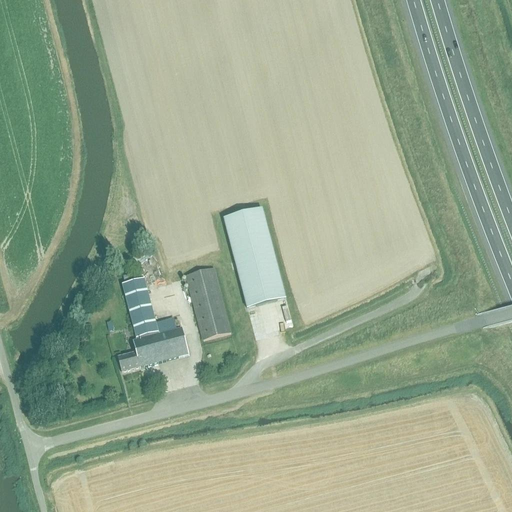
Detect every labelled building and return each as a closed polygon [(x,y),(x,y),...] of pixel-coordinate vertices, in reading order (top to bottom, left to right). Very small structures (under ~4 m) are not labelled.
[(286,300),(263,213),(224,223),(247,310),(286,300)] [(214,271),(186,278),(203,342),(231,335),(214,271)] [(169,284),(158,283),(158,278),(150,277),(149,283),(153,283),(153,285),(161,286),(161,291),(168,292),(169,284)] [(159,337),(144,282),(122,288),(137,343),(133,344),(136,355),(118,360),(122,375),(189,357),(182,331),(159,337)] [(96,337),(107,334),(101,310),(90,313),(96,337)] [(279,312),(282,326),(288,325),(285,311),(279,312)] [(86,338),(93,337),(90,326),(83,327),(86,338)]
